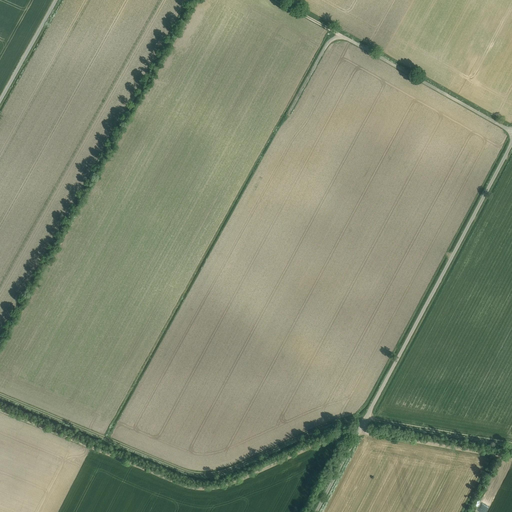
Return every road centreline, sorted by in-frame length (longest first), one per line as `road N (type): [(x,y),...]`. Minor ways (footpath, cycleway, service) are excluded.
road 1 (track): [(511,443),(339,419),(221,472),(200,473),(0,393)]
road 2 (track): [(511,457),(358,432),(199,489),(0,410)]
road 3 (track): [(511,141),(316,511)]
road 4 (track): [(292,110),(328,44),(342,37),(511,131)]
